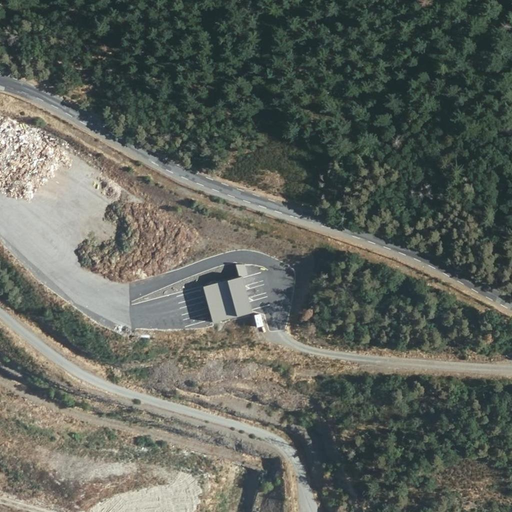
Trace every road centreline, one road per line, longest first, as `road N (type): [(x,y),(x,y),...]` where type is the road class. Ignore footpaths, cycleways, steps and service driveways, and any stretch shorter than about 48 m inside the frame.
road 1 (residential): [(511,301),(395,247),(194,178),(0,79)]
road 2 (track): [(281,332),(293,348),(362,366),(511,369)]
